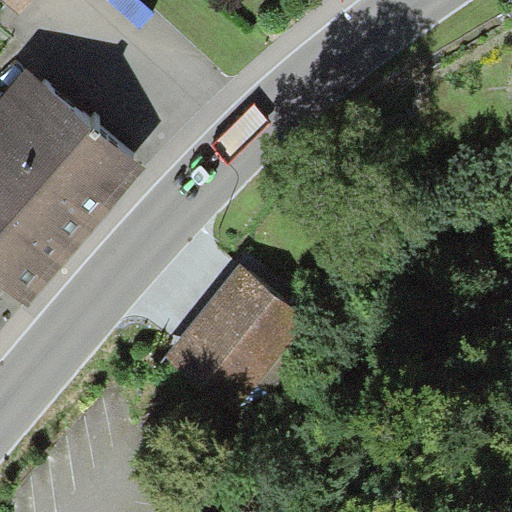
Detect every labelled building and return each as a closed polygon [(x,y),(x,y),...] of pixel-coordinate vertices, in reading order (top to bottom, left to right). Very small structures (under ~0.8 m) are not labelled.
[(0,0),(0,10),(2,13),(13,0),(0,0)] [(0,217),(90,107),(44,71),(0,124),(0,217)] [(90,107),(0,217),(0,271),(18,286),(134,143),(90,107)] [(242,267),(173,353),(234,402),(303,316),(242,267)] [(0,271),(0,307),(18,286),(0,271)]
